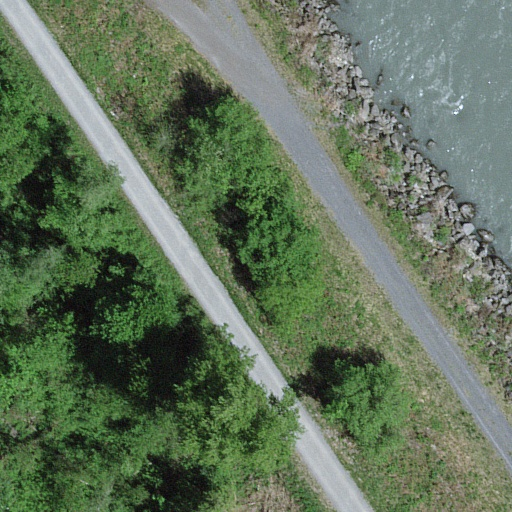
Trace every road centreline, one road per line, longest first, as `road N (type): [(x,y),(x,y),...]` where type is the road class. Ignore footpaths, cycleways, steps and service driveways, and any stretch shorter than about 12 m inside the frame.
road 1 (track): [(7,0),(357,511)]
road 2 (track): [(169,0),(247,62),(511,453)]
